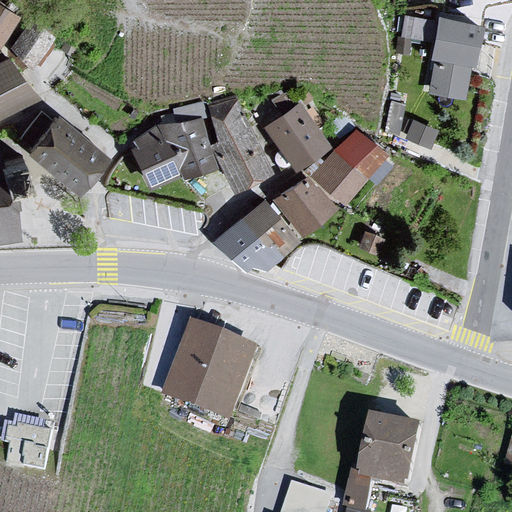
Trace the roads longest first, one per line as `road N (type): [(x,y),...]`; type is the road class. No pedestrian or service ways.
road 1 (tertiary): [(0,274),(113,273),(251,294),(467,364)]
road 2 (residential): [(467,364),(511,134)]
road 3 (unknown): [(325,318),(263,509)]
